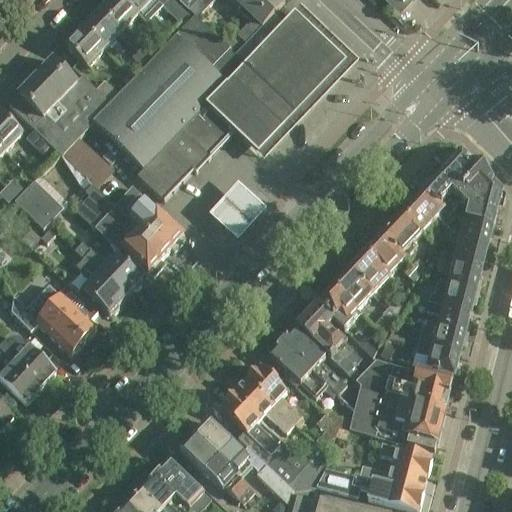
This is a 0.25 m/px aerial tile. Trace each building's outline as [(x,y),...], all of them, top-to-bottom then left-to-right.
[(122,37),(139,20),(117,0),(115,0),(100,16),(122,37)] [(154,0),(117,0),(139,20),(146,28),(163,10),(168,15),(175,7),(168,0),(157,0),(156,1),(154,0)] [(184,0),(180,5),(188,14),(201,0),(184,0)] [(201,0),(188,14),(196,20),(197,22),(216,3),(212,0),(201,0)] [(235,36),(223,48),(232,56),(243,44),(246,48),(285,7),(277,0),(255,0),(243,12),(253,22),(238,39),(235,36)] [(230,0),(243,12),(255,0),(230,0)] [(83,33),(105,55),(122,37),(100,16),(83,33)] [(32,87),(85,139),(96,128),(141,172),(134,179),(163,207),(195,174),(198,177),(213,162),(211,160),(212,160),(235,136),(260,159),(348,66),(295,17),(246,69),(232,56),(223,48),(197,22),(196,20),(158,59),(135,83),(119,100),(105,86),(97,94),(83,81),(77,88),(54,65),(32,87)] [(89,72),(105,55),(83,33),(67,51),(89,72)] [(150,63),(156,57),(146,48),(140,54),(150,63)] [(142,71),(150,63),(140,54),(133,62),(142,71)] [(64,162),(85,139),(32,87),(10,109),(36,135),(52,150),(64,162)] [(0,151),(6,158),(24,140),(0,116),(0,151)] [(52,150),(36,135),(27,143),(43,159),(52,150)] [(447,166),(445,165),(444,166),(449,171),(424,197),(441,212),(453,199),(458,204),(468,194),(466,192),(483,175),(479,172),(473,167),(472,167),(457,153),(456,155),(457,155),(447,166)] [(483,175),(466,192),(468,194),(458,204),(470,215),(466,228),(492,234),(497,216),(504,214),(503,212),(506,202),(508,202),(492,186),(492,184),(483,175)] [(39,182),(16,207),(45,234),(68,210),(39,182)] [(240,183),(211,216),(241,242),(270,209),(240,183)] [(7,191),(17,201),(23,194),(14,185),(7,191)] [(13,205),(17,201),(7,191),(0,199),(10,208),(13,205)] [(115,211),(167,259),(185,240),(133,191),(115,211)] [(146,282),(167,259),(115,211),(97,194),(89,203),(76,216),(146,282)] [(448,231),(454,225),(441,212),(424,197),(411,211),(409,209),(401,218),(424,239),(439,223),(448,231)] [(403,261),(424,239),(401,218),(393,226),(395,228),(381,242),(406,265),(406,264),(403,261)] [(492,245),(490,244),(492,234),(466,228),(463,227),(458,247),(490,255),(492,245)] [(56,238),(50,233),(42,242),(48,247),(56,238)] [(23,244),(32,252),(41,242),(32,234),(23,244)] [(390,282),(406,265),(381,242),(373,250),(372,249),(364,257),(390,282)] [(84,263),(126,302),(143,285),(116,261),(108,270),(84,247),(76,255),(84,263)] [(482,275),(484,265),(487,266),(490,255),(458,247),(455,259),(442,255),(440,265),(482,275)] [(357,267),(350,275),(374,298),(390,282),(364,257),(356,265),(357,267)] [(110,320),(126,302),(84,263),(76,272),(92,286),(83,295),(110,320)] [(421,279),(426,270),(420,264),(412,271),(421,279)] [(479,286),(482,275),(479,274),(440,265),(434,264),(431,269),(438,273),(437,274),(450,277),(447,290),(476,297),(479,298),(482,287),(479,286)] [(421,279),(412,271),(407,277),(417,286),(421,279)] [(358,315),(374,298),(350,275),(342,284),(340,282),(332,291),(358,315)] [(429,307),(471,318),(473,308),(476,309),(479,298),(476,297),(447,290),(438,287),(435,299),(431,298),(429,307)] [(37,302),(38,303),(85,347),(98,333),(91,326),(99,317),(69,289),(59,299),(49,290),(37,302)] [(317,310),(335,327),(345,336),(353,327),(350,323),(358,315),(332,291),(324,299),(326,301),(317,310)] [(85,347),(38,303),(37,302),(27,314),(14,302),(11,317),(31,337),(38,330),(72,361),(85,347)] [(397,321),(402,312),(396,306),(389,313),(397,321)] [(469,329),(471,318),(429,307),(426,316),(439,320),(436,332),(468,340),(471,329),(469,329)] [(299,326),(301,327),(297,331),(356,387),(362,381),(354,373),(362,364),(346,349),(349,346),(341,338),(338,342),(329,333),(335,327),(317,310),(310,317),(308,316),(299,326)] [(393,328),(397,321),(389,313),(383,319),(393,328)] [(460,361),(463,350),(465,351),(468,340),(466,340),(436,332),(423,329),(418,350),(460,361)] [(350,395),(339,386),(340,385),(322,369),(326,364),(295,334),(282,347),(329,392),(342,404),(350,395)] [(58,376),(31,351),(25,345),(23,344),(20,343),(17,342),(15,342),(13,343),(12,343),(10,344),(8,345),(7,346),(1,353),(43,393),(58,376)] [(276,346),(269,353),(271,359),(270,360),(317,405),(329,392),(282,347),(282,348),(276,346)] [(374,362),(378,355),(369,347),(364,353),(374,362)] [(395,350),(387,347),(382,359),(389,362),(395,350)] [(454,383),(455,379),(457,380),(460,370),(458,369),(460,361),(418,350),(416,359),(429,362),(425,375),(454,383)] [(0,384),(1,384),(28,409),(43,393),(1,353),(0,353),(0,384)] [(438,449),(446,415),(387,399),(390,386),(394,370),(378,366),(362,381),(356,387),(360,392),(352,424),(349,436),(436,458),(438,449)] [(266,368),(263,371),(262,370),(258,374),(257,373),(248,383),(249,383),(296,428),(303,420),(284,402),(289,396),(280,388),(284,384),(266,368)] [(394,370),(390,386),(387,399),(446,415),(450,400),(453,399),(456,390),(453,388),(454,386),(394,370)] [(287,437),(296,428),(249,383),(235,398),(262,424),(268,418),(287,437)] [(262,424),(235,398),(234,397),(224,407),(225,408),(222,412),(248,436),(241,444),(268,470),(270,471),(289,490),(309,469),(301,462),(294,455),(286,464),(279,457),(275,461),(270,457),(279,448),(258,429),(262,424)] [(0,439),(15,424),(0,410),(0,439)] [(332,425),(326,419),(316,429),(325,437),(315,447),(328,458),(342,434),(332,425)] [(342,434),(349,436),(352,424),(336,419),(332,425),(342,434)] [(208,425),(195,439),(239,481),(252,467),(208,425)] [(250,492),(239,481),(195,439),(181,454),(225,495),(228,492),(240,503),(250,492)] [(315,447),(301,462),(309,469),(317,477),(328,458),(315,447)] [(393,470),(430,480),(434,466),(433,466),(434,462),(383,448),(380,460),(395,464),(393,470)] [(189,511),(205,511),(212,505),(170,465),(156,480),(189,511)] [(287,509),(294,494),(289,490),(270,471),(268,470),(257,480),(287,509)] [(430,482),(430,480),(393,470),(391,478),(364,471),(362,478),(357,477),(355,482),(425,499),(426,498),(425,498),(429,482),(430,482)] [(425,499),(355,482),(326,474),(317,492),(358,502),(360,494),(370,497),(368,505),(395,511),(421,511),(422,511),(424,511),(427,501),(425,501),(425,499)] [(189,511),(156,480),(143,495),(161,511),(168,511),(169,511),(170,511),(189,511)] [(161,511),(143,495),(130,509),(133,511),(161,511)] [(344,511),(299,500),(296,511),(344,511)]
